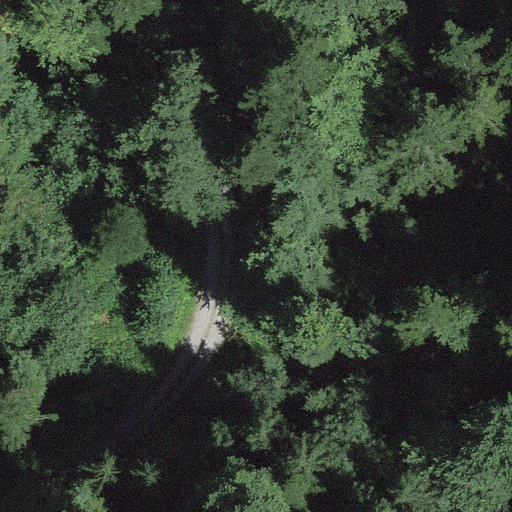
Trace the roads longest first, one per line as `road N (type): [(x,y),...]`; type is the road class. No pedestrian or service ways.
road 1 (track): [(241,0),(224,326),(15,511)]
road 2 (track): [(224,326),(299,397),(461,511)]
